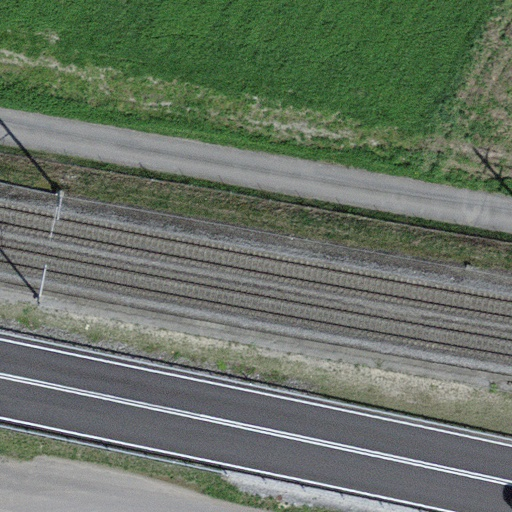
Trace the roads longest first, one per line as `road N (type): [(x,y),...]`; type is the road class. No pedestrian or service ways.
road 1 (trunk): [(511,483),(0,375)]
road 2 (unclassified): [(0,125),(511,213)]
road 3 (track): [(0,476),(164,511)]
